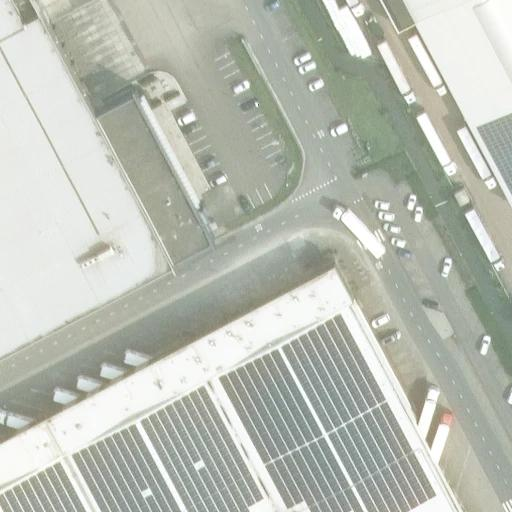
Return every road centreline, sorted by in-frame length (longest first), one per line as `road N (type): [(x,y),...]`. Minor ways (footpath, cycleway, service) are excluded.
road 1 (unclassified): [(0,372),(342,191)]
road 2 (unclassified): [(511,495),(342,191)]
road 3 (unknown): [(511,250),(374,0)]
road 4 (unclassified): [(342,191),(241,0)]
